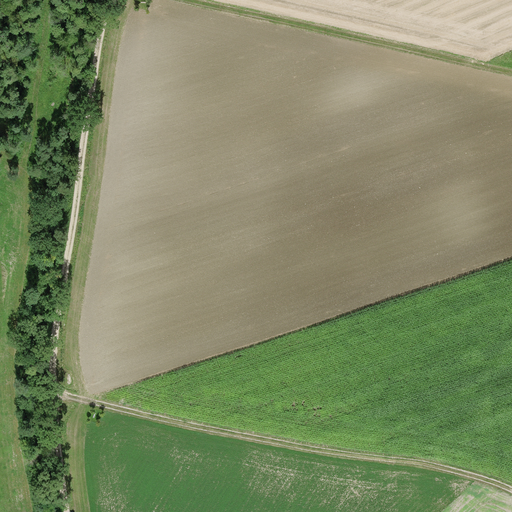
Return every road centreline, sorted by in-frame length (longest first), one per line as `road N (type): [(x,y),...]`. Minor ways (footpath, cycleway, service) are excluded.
road 1 (track): [(54,392),(245,437),(439,467),(511,490)]
road 2 (track): [(54,392),(83,115),(111,0)]
road 3 (track): [(174,0),(511,76)]
road 4 (track): [(48,0),(20,169)]
road 5 (track): [(65,511),(54,392)]
